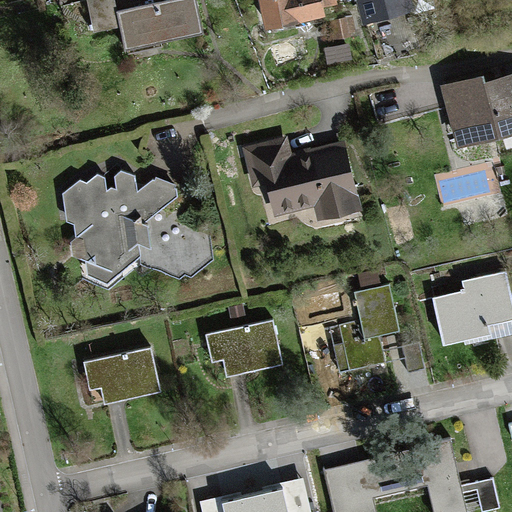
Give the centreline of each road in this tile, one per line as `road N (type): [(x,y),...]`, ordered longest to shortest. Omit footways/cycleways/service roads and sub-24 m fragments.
road 1 (residential): [(45,488),(511,386)]
road 2 (residential): [(511,53),(219,117)]
road 3 (residential): [(4,299),(45,488)]
